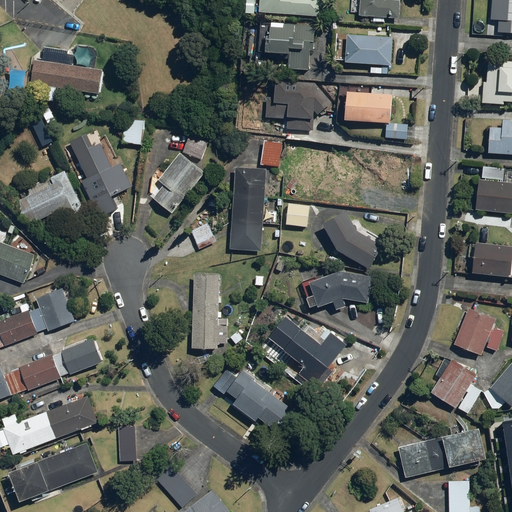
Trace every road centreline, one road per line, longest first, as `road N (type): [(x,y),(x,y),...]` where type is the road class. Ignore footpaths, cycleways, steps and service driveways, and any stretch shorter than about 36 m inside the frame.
road 1 (residential): [(299,503),(400,367),(420,327),(431,279),(449,0)]
road 2 (residential): [(299,503),(182,413),(158,384),(123,286),(122,258)]
